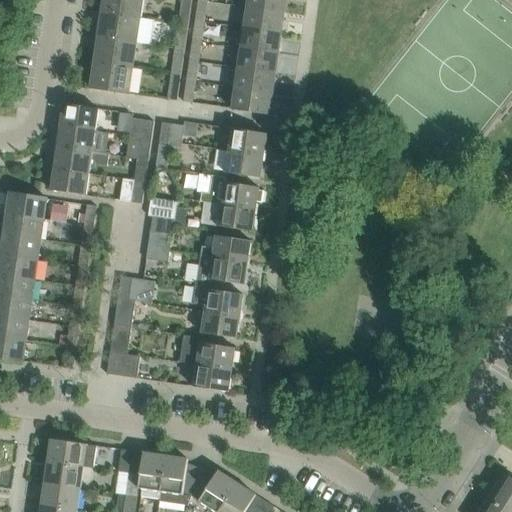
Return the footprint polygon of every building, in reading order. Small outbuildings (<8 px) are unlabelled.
[(103,0),(102,13),(141,19),(143,0),(103,0)] [(188,0),(182,0),(179,24),(188,25),(192,1),(188,0)] [(204,21),(207,1),(201,0),(197,0),(195,20),(204,21)] [(286,0),(248,0),(247,7),(285,12),(286,0)] [(282,33),(285,12),(247,7),(244,27),(282,33)] [(137,43),(141,19),(102,13),(98,38),(137,43)] [(192,41),(201,42),(204,21),(195,20),(192,41)] [(188,25),(179,24),(175,49),(185,50),(188,26),(188,25)] [(279,53),(282,33),(244,27),(241,48),(279,53)] [(98,38),(95,63),(133,68),(137,43),(98,38)] [(198,63),(201,42),(192,41),(189,61),(198,63)] [(276,74),(279,53),(241,48),(238,69),(276,74)] [(185,50),(175,49),(172,74),(181,75),(185,50)] [(186,82),(195,83),(198,63),(189,61),(186,82)] [(95,63),(91,88),(130,94),(133,68),(95,63)] [(273,95),(276,74),(238,69),(235,89),(273,95)] [(181,75),(172,74),(168,100),(177,101),(181,75)] [(192,103),(195,83),(186,82),(183,102),(192,103)] [(270,115),(273,95),(235,89),(232,109),(270,115)] [(96,132),(99,110),(64,104),(61,127),(96,132)] [(129,140),(140,142),(143,120),(133,119),(132,119),(129,140)] [(140,142),(139,150),(150,151),(154,122),(143,120),(140,142)] [(196,137),(198,124),(184,122),(184,126),(184,127),(183,135),(196,137)] [(167,169),(170,147),(173,125),(162,123),(156,168),(167,169)] [(184,126),(173,125),(170,147),(181,148),(184,127),(184,126)] [(96,132),(61,127),(58,148),(92,153),(96,132)] [(264,156),(267,134),(232,129),(229,151),(264,156)] [(140,142),(129,140),(126,158),(137,160),(139,150),(140,142)] [(92,153),(58,148),(54,169),(89,175),(91,163),(94,163),(96,166),(108,168),(110,156),(92,153)] [(137,160),(149,161),(150,151),(139,150),(137,160)] [(260,178),(264,156),(229,151),(225,173),(260,178)] [(134,181),(145,183),(149,161),(137,160),(134,181)] [(89,175),(54,169),(51,191),(86,196),(89,175)] [(120,201),(131,203),(134,181),(123,179),(120,201)] [(145,183),(134,181),(131,203),(142,205),(145,183)] [(224,183),(221,205),(256,210),(257,202),(262,203),(264,191),(259,191),(259,188),(224,183)] [(10,194),(7,213),(45,218),(47,199),(38,198),(10,194)] [(148,216),(153,217),(175,220),(177,202),(151,199),(148,216)] [(88,205),(85,224),(94,226),(97,206),(88,205)] [(256,210),(221,205),(218,227),(252,232),(256,210)] [(42,239),(45,218),(7,213),(4,233),(42,239)] [(175,220),(153,217),(150,233),(172,236),(175,220)] [(85,224),(82,245),(91,246),(94,226),(85,224)] [(4,233),(1,254),(39,259),(42,239),(4,233)] [(170,252),(172,236),(150,233),(148,249),(170,252)] [(202,247),(200,256),(248,263),(251,241),(216,236),(214,249),(202,247)] [(82,245),(79,265),(88,267),(91,246),(82,245)] [(170,252),(148,249),(146,260),(168,263),(170,252)] [(0,274),(36,280),(39,259),(1,254),(0,260),(0,274)] [(210,285),(211,280),(245,285),(248,263),(200,256),(196,283),(210,285)] [(79,265),(76,286),(85,287),(88,267),(79,265)] [(0,274),(0,295),(33,300),(36,280),(0,274)] [(114,326),(131,328),(135,301),(129,301),(133,279),(122,277),(114,326)] [(155,282),(144,280),(133,279),(129,301),(135,301),(151,304),(155,282)] [(76,286),(73,306),(82,308),(85,287),(76,286)] [(196,289),(193,304),(206,306),(205,312),(240,317),(243,295),(208,290),(208,291),(196,289)] [(0,316),(30,321),(33,300),(0,295),(0,316)] [(73,306),(70,327),(79,328),(82,308),(73,306)] [(237,339),(240,317),(205,312),(202,334),(237,339)] [(0,316),(0,337),(27,341),(30,321),(0,316)] [(127,355),(131,328),(114,326),(107,374),(118,376),(121,354),(127,355)] [(70,327),(67,347),(76,349),(79,328),(70,327)] [(197,365),(232,370),(235,349),(202,344),(202,338),(185,336),(181,363),(197,365)] [(24,362),(27,341),(0,337),(0,358),(24,362)] [(64,368),(73,369),(76,349),(67,347),(64,368)] [(118,376),(137,379),(140,357),(127,355),(121,354),(118,376)] [(197,365),(194,387),(229,392),(232,370),(197,365)] [(419,419),(421,415),(424,411),(426,407),(418,402),(411,414),(419,419)] [(51,440),(48,461),(84,467),(94,468),(97,446),(51,440)] [(122,450),(118,472),(128,474),(132,452),(122,450)] [(132,452),(128,474),(140,476),(138,489),(142,489),(141,496),(159,499),(164,456),(143,453),(132,452)] [(192,497),(202,469),(188,464),(188,460),(164,456),(159,499),(158,502),(188,506),(191,497),(192,497)] [(48,461),(45,482),(81,487),(84,467),(48,461)] [(202,469),(192,497),(215,511),(218,511),(236,483),(218,471),(216,475),(202,469)] [(125,494),(137,495),(138,489),(140,476),(128,474),(125,494)] [(500,486),(491,501),(510,511),(511,511),(511,481),(505,476),(499,486),(500,486)] [(78,508),(81,487),(45,482),(42,503),(78,508)] [(236,483),(218,511),(257,511),(265,501),(236,483)] [(125,494),(122,511),(134,511),(137,495),(125,494)] [(265,501),(257,511),(271,511),(274,508),(265,501)] [(510,511),(491,501),(483,511),(510,511)] [(42,503),(40,511),(77,511),(78,508),(42,503)]
